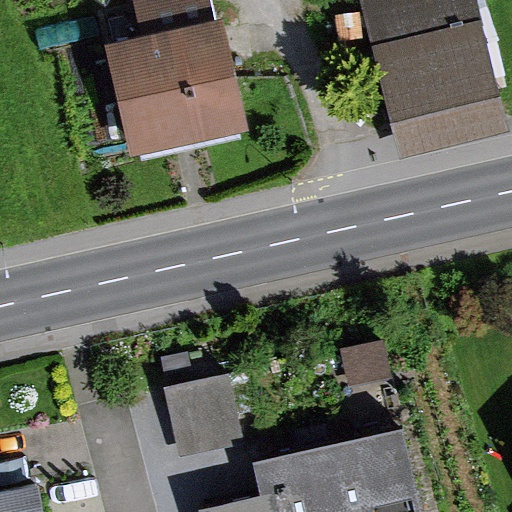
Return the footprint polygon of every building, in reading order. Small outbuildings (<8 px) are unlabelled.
[(472,0),(371,0),(407,138),(501,114),(472,0)] [(217,13),(118,34),(140,138),(239,117),(217,13)] [(238,360),(171,368),(180,441),(247,432),(238,360)] [(417,511),(397,420),(259,451),(267,487),(213,499),(216,511),(417,511)] [(37,511),(32,482),(0,487),(0,511),(37,511)]
